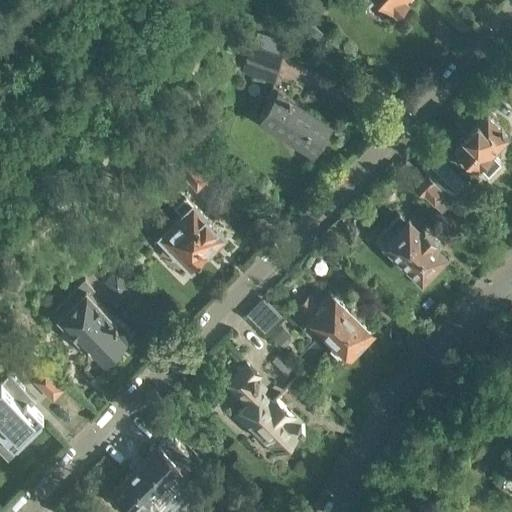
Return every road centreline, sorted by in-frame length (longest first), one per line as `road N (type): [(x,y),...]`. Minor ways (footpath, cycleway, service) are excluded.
road 1 (residential): [(31,511),(511,10)]
road 2 (residential): [(329,511),(428,354),(511,275)]
